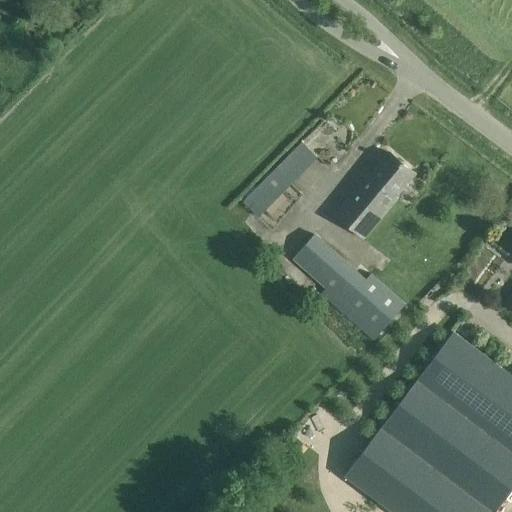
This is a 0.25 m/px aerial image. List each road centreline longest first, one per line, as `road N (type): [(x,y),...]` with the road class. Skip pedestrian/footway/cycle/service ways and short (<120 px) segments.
road 1 (unclassified): [(511,145),(406,66)]
road 2 (unclassified): [(298,0),(341,36),(406,66)]
